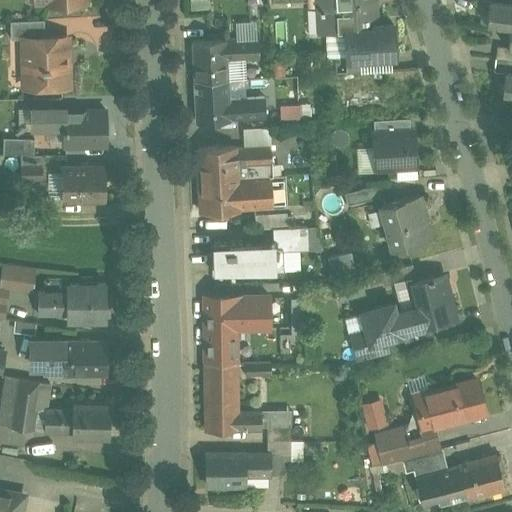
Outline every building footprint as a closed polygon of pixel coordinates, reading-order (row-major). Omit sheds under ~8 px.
[(320,0),(321,8),(322,32),(347,31),(378,29),(378,24),(377,11),(375,11),(374,0),(320,0)] [(511,2),(490,1),(490,2),(487,23),(511,27),(511,26),(511,25),(511,2)] [(321,8),(302,9),(303,33),(322,32),(321,8)] [(47,18),(13,19),(14,38),(25,38),(25,37),(48,36),(47,18)] [(378,29),(347,31),(349,59),(349,60),(363,59),(377,58),(397,57),(396,45),(397,45),(396,36),(395,24),(378,24),(378,29)] [(48,36),(25,37),(25,38),(27,86),(73,85),(72,60),(69,60),(68,35),(48,36)] [(258,37),(193,40),(195,80),(196,81),(229,79),(230,79),(229,59),(260,58),(259,38),(258,38),(258,37)] [(511,46),(509,47),(509,46),(499,44),(497,57),(511,58),(511,46)] [(511,58),(497,57),(496,71),(508,72),(508,71),(511,71),(511,58)] [(363,59),(349,60),(349,59),(347,59),(348,72),(363,71),(363,59)] [(229,79),(196,81),(198,120),(267,116),(266,96),(230,98),(229,79)] [(282,116),(311,115),(311,103),(282,105),(282,116)] [(107,108),(68,109),(68,107),(35,107),(35,125),(67,125),(68,145),(108,144),(107,108)] [(411,117),(375,120),(376,133),(412,131),(411,117)] [(245,126),(245,143),(272,143),(272,126),(245,126)] [(376,133),(375,133),(377,168),(418,165),(416,130),(412,131),(376,133)] [(37,139),(6,138),(6,153),(24,154),(36,154),(37,139)] [(272,144),(239,146),(238,145),(200,148),(202,180),(274,175),(274,174),(272,144)] [(302,149),(283,150),(283,160),(303,159),(302,149)] [(36,154),(24,154),(23,179),(44,179),(44,154),(36,154)] [(108,166),(65,166),(65,200),(107,200),(108,166)] [(274,175),(202,180),(204,212),(243,210),(243,208),(275,207),(274,175)] [(379,184),(346,192),(349,204),(382,196),(379,184)] [(424,193),(382,204),(394,249),(435,238),(434,236),(432,236),(425,211),(427,211),(423,196),(424,195),(424,193)] [(288,212),(256,213),(257,227),(294,225),(294,215),(288,216),(288,212)] [(310,226),(274,227),(275,239),(276,239),(276,250),(285,250),(311,249),(310,226)] [(275,239),(212,241),(213,271),(277,271),(276,250),(276,239),(275,239)] [(285,271),(285,250),(276,250),(277,271),(285,271)] [(36,269),(5,264),(1,285),(33,290),(36,269)] [(411,264),(382,271),(386,284),(414,276),(411,264)] [(443,274),(408,283),(414,307),(419,326),(457,317),(453,299),(450,300),(443,274)] [(70,280),(47,280),(47,292),(40,292),(40,314),(71,314),(71,319),(107,320),(107,316),(111,316),(111,303),(107,303),(107,284),(98,284),(98,278),(81,277),(81,284),(70,284),(70,280)] [(9,289),(0,287),(0,300),(7,302),(9,289)] [(255,295),(206,295),(207,362),(238,362),(238,327),(255,327),(255,324),(255,323),(254,296),(255,296),(255,295)] [(394,303),(363,311),(369,332),(371,342),(395,335),(402,333),(401,328),(408,326),(408,329),(419,326),(414,307),(397,312),(394,303)] [(36,323),(17,321),(16,329),(35,332),(36,323)] [(297,355),(296,322),(255,323),(255,324),(271,324),(271,355),(297,355)] [(369,332),(354,336),(359,359),(398,349),(395,335),(371,342),(369,332)] [(66,339),(37,339),(37,366),(57,366),(58,356),(65,356),(65,341),(66,340),(66,339)] [(66,340),(65,341),(65,356),(65,373),(107,373),(107,341),(66,340)] [(272,375),(272,361),(247,362),(248,375),(272,375)] [(238,362),(207,362),(207,364),(208,426),(208,429),(263,428),(262,408),(238,409),(238,362)] [(42,380),(9,376),(2,423),(46,429),(48,409),(38,407),(42,380)] [(479,379),(433,390),(428,387),(416,390),(412,395),(414,402),(419,404),(425,427),(487,411),(479,379)] [(381,398),(363,403),(369,426),(388,421),(381,398)] [(112,404),(75,404),(75,409),(48,409),(46,429),(75,430),(75,436),(111,436),(112,404)] [(419,421),(378,432),(386,462),(404,457),(440,448),(441,448),(436,429),(422,433),(419,421)] [(292,439),(292,425),(268,425),(269,440),(292,439)] [(293,452),(292,439),(269,440),(269,452),(271,452),(271,453),(281,453),(293,452)] [(440,448),(404,457),(407,470),(415,468),(444,461),(440,448)] [(269,452),(245,453),(246,475),(272,474),(272,461),(271,453),(271,452),(269,452)] [(245,453),(207,453),(207,487),(246,486),(245,453)] [(444,461),(415,468),(424,501),(467,489),(468,495),(506,485),(502,468),(506,467),(502,455),(499,456),(498,453),(460,463),(460,464),(445,468),(444,461)] [(281,474),(281,461),(272,461),(272,474),(281,474)] [(22,511),(25,495),(0,490),(0,511),(22,511)]
